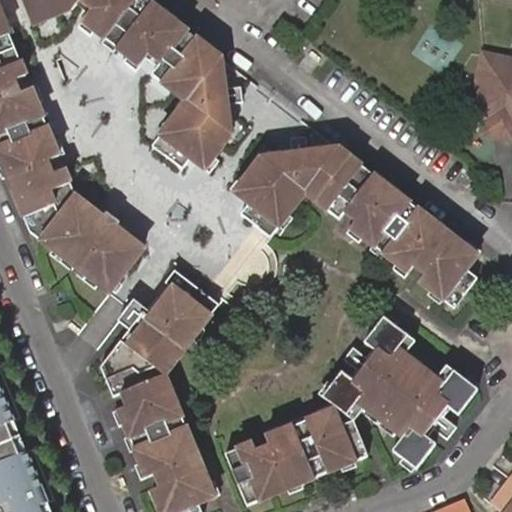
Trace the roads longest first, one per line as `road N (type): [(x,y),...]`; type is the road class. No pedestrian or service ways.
road 1 (unknown): [(232,511),(215,448),(369,306),(396,301),(511,396)]
road 2 (residential): [(511,252),(221,23)]
road 3 (residential): [(0,248),(109,511)]
road 4 (residential): [(374,511),(448,479),(511,406)]
